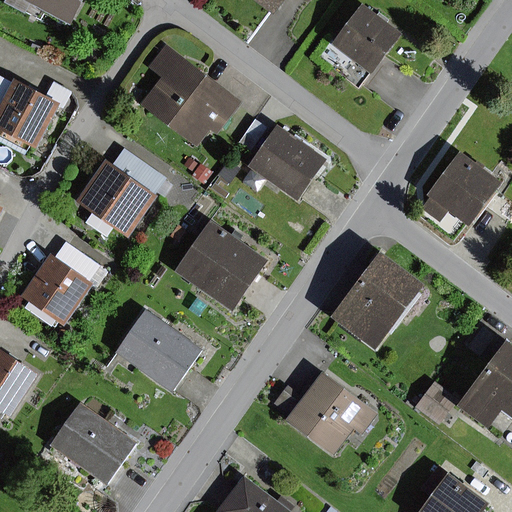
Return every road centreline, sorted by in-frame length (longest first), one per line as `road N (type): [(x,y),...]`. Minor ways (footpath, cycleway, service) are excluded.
road 1 (residential): [(372,211),(163,511)]
road 2 (residential): [(511,15),(372,211)]
road 3 (residential): [(511,313),(372,211)]
